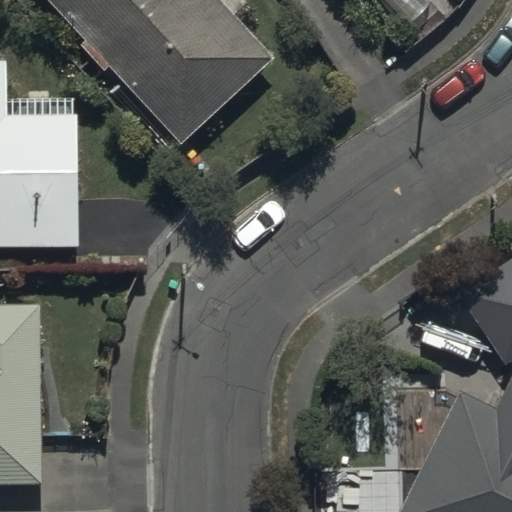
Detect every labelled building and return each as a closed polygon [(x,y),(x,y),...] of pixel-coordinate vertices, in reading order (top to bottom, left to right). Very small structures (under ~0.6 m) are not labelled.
[(278,57),(224,0),(48,0),(184,145),(278,57)] [(0,246),(80,247),(81,114),(8,114),(8,62),(0,61),(0,246)] [(511,251),(455,286),(500,362),(511,354),(511,251)] [(0,483),(41,483),(40,304),(0,304),(0,483)] [(511,511),(511,375),(498,406),(462,388),(401,511),(511,511)]
